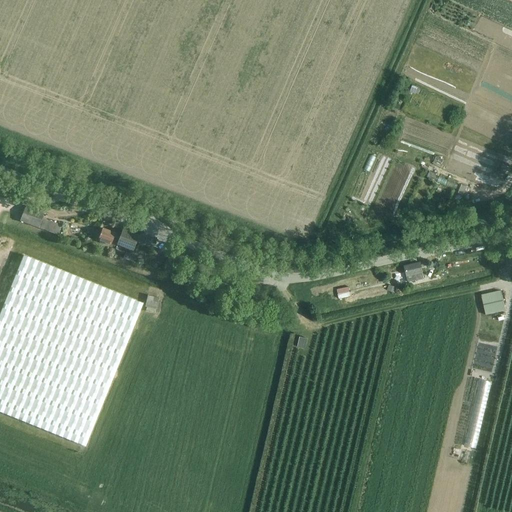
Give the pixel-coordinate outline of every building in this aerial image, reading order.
[(504,175),(509,168),(505,165),(499,172),(504,175)] [(463,195),(466,187),(461,185),(458,193),(463,195)] [(26,206),(20,221),(39,228),(38,228),(58,235),(62,225),(42,218),(44,213),(35,210),(26,206)] [(114,237),(117,239),(119,235),(102,228),(98,241),(99,241),(99,243),(103,244),(104,243),(110,246),(114,237)] [(121,235),(119,235),(117,239),(119,240),(117,244),(133,250),(138,236),(123,230),(121,235)] [(133,262),(135,256),(125,253),(123,258),(133,262)] [(0,412),(85,446),(143,304),(23,255),(0,312),(0,412)] [(423,279),(422,277),(419,263),(404,267),(407,282),(423,279)] [(389,285),(387,291),(394,293),(396,288),(389,285)] [(350,297),(348,288),(337,290),(339,299),(350,297)] [(501,291),(481,295),(486,315),(505,311),(501,291)] [(147,296),(144,307),(146,307),(145,311),(154,314),(155,309),(156,309),(159,299),(147,296)] [(299,337),(297,347),(305,349),(307,339),(299,337)]
